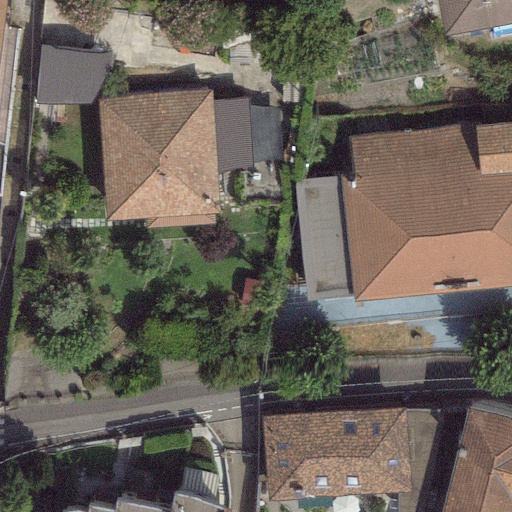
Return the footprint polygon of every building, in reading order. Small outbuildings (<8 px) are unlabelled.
[(0,0),(0,172),(16,30),(0,28),(0,0)] [(111,202),(208,195),(201,92),(104,98),(111,202)] [(511,120),(349,136),(352,171),(295,176),(305,283),(511,264),(511,120)] [(238,200),(283,194),(279,160),(248,164),(249,172),(235,173),(238,200)] [(0,396),(0,403),(75,398),(71,349),(0,352),(0,396)] [(511,511),(511,407),(471,398),(441,511),(511,511)] [(402,488),(422,486),(439,403),(393,406),(399,464),(402,488)] [(276,477),(399,464),(393,406),(270,418),(276,477)] [(56,511),(60,495),(10,483),(5,511),(56,511)] [(213,511),(217,496),(173,486),(169,502),(116,489),(114,498),(88,492),(86,501),(60,495),(56,511),(213,511)]
